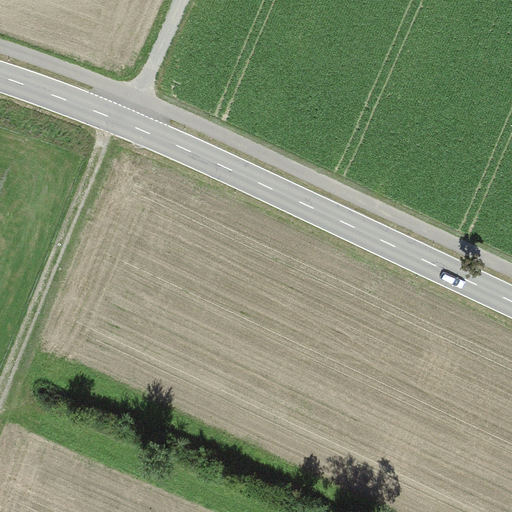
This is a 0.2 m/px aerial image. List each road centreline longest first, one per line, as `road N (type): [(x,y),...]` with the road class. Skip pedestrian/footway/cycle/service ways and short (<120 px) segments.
road 1 (secondary): [(511,300),(212,160),(0,75)]
road 2 (track): [(0,390),(120,120)]
road 3 (track): [(182,0),(140,95),(120,120)]
